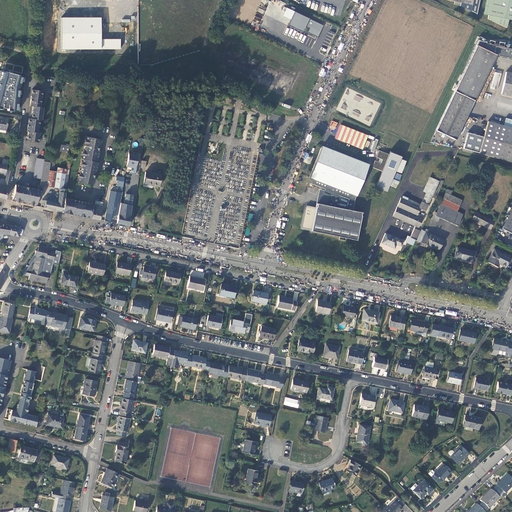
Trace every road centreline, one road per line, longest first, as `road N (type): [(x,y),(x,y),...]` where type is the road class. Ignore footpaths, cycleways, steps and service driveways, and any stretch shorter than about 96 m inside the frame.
road 1 (unclassified): [(368,0),(296,154),(262,267)]
road 2 (residential): [(351,375),(124,321)]
road 3 (secondary): [(43,225),(262,267)]
road 4 (residential): [(511,410),(351,375)]
road 5 (residential): [(351,375),(331,460),(291,468),(271,460),(271,449)]
road 6 (residential): [(48,83),(28,88),(4,213)]
road 7 (secondary): [(356,285),(497,315)]
road 8 (residential): [(93,455),(124,321)]
road 9 (residential): [(124,321),(0,283)]
